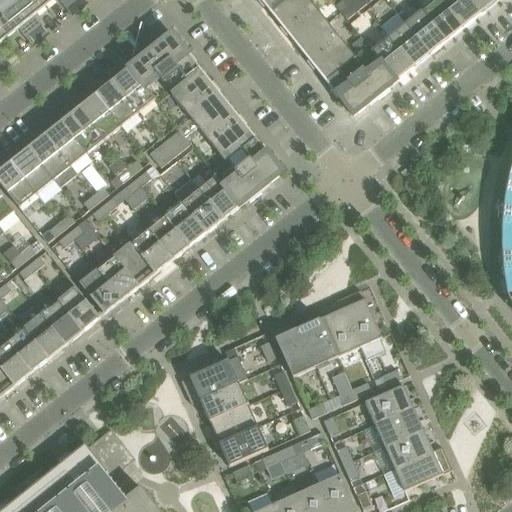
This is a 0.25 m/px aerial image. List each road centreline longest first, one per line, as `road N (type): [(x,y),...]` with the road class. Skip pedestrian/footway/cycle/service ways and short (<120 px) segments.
road 1 (residential): [(346,179),(0,459)]
road 2 (residential): [(511,386),(346,179)]
road 3 (residential): [(346,179),(206,0)]
road 4 (residential): [(511,48),(346,179)]
road 5 (residential): [(0,114),(144,0)]
